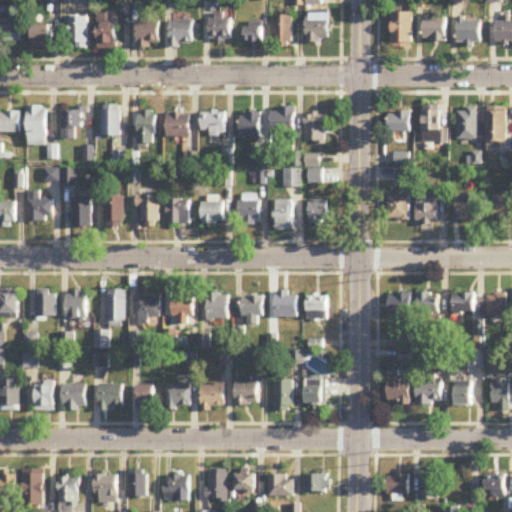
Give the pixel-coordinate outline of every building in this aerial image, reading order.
[(332,11),(310,11),(310,43),(332,43),(332,11)] [(415,48),(415,14),(395,14),(395,48),(415,48)] [(99,15),(99,51),(118,51),(118,15),(99,15)] [(212,41),(233,41),(233,16),(212,16),(212,41)] [(426,16),(426,42),(449,42),(449,16),(426,16)] [(277,17),(277,47),(294,47),(294,17),(277,17)] [(24,18),(3,18),(3,43),(24,43),(24,18)] [(71,18),(71,51),(90,51),(90,18),(71,18)] [(460,46),(483,46),(483,20),(460,20),(460,46)] [(195,21),(171,21),(171,46),(195,46),(195,21)] [(511,21),(497,22),(497,44),(511,43),(511,21)] [(138,22),(138,47),(162,47),(162,22),(138,22)] [(34,50),(53,50),(53,27),(34,27),(34,50)] [(264,44),(264,28),(247,28),(247,44),(264,44)] [(123,107),(104,107),(104,138),(123,138),(123,107)] [(443,107),(425,107),(425,144),(443,144),(443,107)] [(29,108),(29,148),(47,148),(47,108),(29,108)] [(297,108),(282,108),(282,116),(274,116),(274,137),(297,137),(297,108)] [(489,146),(510,146),(510,108),(489,108),(489,146)] [(462,142),(480,142),(480,110),(462,110),(462,142)] [(83,112),(63,112),(63,140),(83,140),(83,112)] [(140,147),(158,147),(158,112),(140,112),(140,147)] [(204,112),(204,135),(228,135),(228,112),(204,112)] [(263,138),(263,112),(244,112),(244,138),(263,138)] [(391,112),(391,134),(414,134),(414,112),(391,112)] [(0,134),(22,134),(22,113),(0,113),(0,134)] [(170,138),(192,138),(192,114),(170,114),(170,138)] [(329,143),(329,117),(307,117),(307,143),(329,143)] [(114,167),(129,167),(129,154),(115,153),(114,167)] [(323,157),(308,157),(308,167),(323,167),(323,157)] [(46,183),(59,183),(59,170),(46,170),(46,183)] [(65,186),(76,186),(76,170),(65,170),(65,186)] [(286,188),(304,188),(304,171),(286,171),(286,188)] [(325,171),(312,171),(312,185),(325,184),(325,171)] [(439,189),(419,189),(419,225),(439,225),(439,189)] [(412,196),(403,196),(403,191),(390,191),(390,221),(412,221),(412,196)] [(41,192),(28,192),(28,223),(53,223),(53,201),(41,201),(41,192)] [(261,197),(247,197),(247,201),(241,201),(241,225),(261,225),(261,197)] [(126,198),(107,198),(107,228),(126,228),(126,198)] [(511,198),(496,198),(496,219),(511,219),(511,198)] [(162,199),(140,199),(140,229),(162,229),(162,199)] [(73,200),(73,229),(93,229),(93,200),(73,200)] [(170,227),(192,227),(192,200),(170,200),(170,227)] [(330,201),(311,201),(311,225),(330,225),(330,201)] [(482,222),(482,201),(467,201),(467,203),(458,203),(458,222),(482,222)] [(0,227),(16,227),(16,203),(0,202),(0,227)] [(203,202),(203,226),(225,226),(225,202),(203,202)] [(278,232),(295,232),(295,204),(278,204),(278,232)] [(109,327),(127,327),(127,291),(109,291),(109,327)] [(0,317),(19,317),(19,293),(0,293),(0,317)] [(66,319),(87,319),(87,293),(66,293),(66,319)] [(179,318),(179,327),(194,327),(194,293),(173,293),(173,318),(179,318)] [(299,319),(299,294),(276,294),(276,319),(299,319)] [(419,315),(439,315),(439,294),(419,294),(419,315)] [(454,315),(475,315),(475,294),(454,294),(454,315)] [(488,294),(488,319),(507,319),(507,294),(488,294)] [(208,321),(230,321),(230,295),(208,295),(208,321)] [(412,295),(390,295),(390,317),(412,317),(412,295)] [(57,318),(57,296),(36,296),(36,318),(57,318)] [(135,297),(135,323),(161,323),(161,297),(135,297)] [(329,320),(329,297),(308,297),(308,320),(329,320)] [(264,298),(244,298),(244,326),(264,326),(264,298)] [(110,332),(96,332),(96,350),(110,350),(110,332)] [(38,349),(38,334),(26,334),(26,349),(38,349)] [(74,334),(61,334),(61,349),(74,349),(74,334)] [(484,351),(467,351),(467,368),(484,368),(484,351)] [(39,369),(39,354),(25,354),(25,369),(39,369)] [(110,368),(110,355),(94,355),(94,368),(110,368)] [(3,413),(22,413),(22,375),(3,375),(3,413)] [(510,379),(493,379),(493,409),(510,409),(510,379)] [(411,380),(388,380),(388,406),(411,406),(411,380)] [(417,380),(417,405),(442,405),(442,380),(417,380)] [(137,410),(159,410),(159,381),(137,381),(137,410)] [(294,381),(275,381),(275,412),(294,412),(294,381)] [(305,406),(323,406),(323,381),(305,381),(305,406)] [(236,406),(258,406),(258,382),(236,382),(236,406)] [(472,407),(472,384),(455,384),(455,407),(472,407)] [(38,412),(55,412),(55,385),(38,385),(38,412)] [(88,385),(63,385),(63,411),(88,411),(88,385)] [(99,385),(99,409),(124,409),(124,385),(99,385)] [(225,385),(202,385),(202,410),(225,410),(225,385)] [(191,410),(191,386),(168,386),(168,410),(191,410)] [(439,500),(439,469),(422,469),(422,500),(439,500)] [(229,471),(209,471),(209,501),(229,501),(229,471)] [(47,506),(47,472),(25,472),(25,506),(47,506)] [(131,499),(149,499),(149,472),(131,472),(131,499)] [(0,504),(19,505),(19,476),(0,475),(0,504)] [(119,475),(98,475),(98,504),(119,504),(119,475)] [(191,502),(191,475),(167,475),(167,502),(191,502)] [(236,475),(236,496),(256,496),(256,475),(236,475)] [(270,497),(296,497),(296,475),(270,475),(270,497)] [(305,493),(330,493),(330,475),(305,475),(305,493)] [(61,476),(61,511),(80,511),(80,476),(61,476)] [(410,476),(389,476),(389,497),(410,497),(410,476)] [(507,497),(507,476),(486,476),(486,497),(507,497)]
